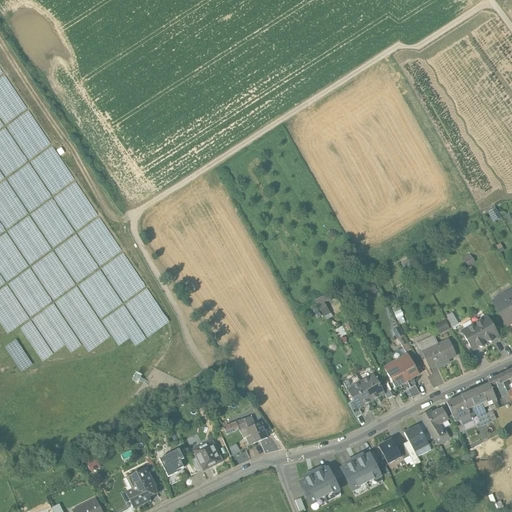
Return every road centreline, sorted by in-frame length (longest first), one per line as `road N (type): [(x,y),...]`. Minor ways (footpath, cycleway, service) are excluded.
road 1 (track): [(494,0),(120,235)]
road 2 (residential): [(180,511),(273,470),(362,444),(511,373)]
